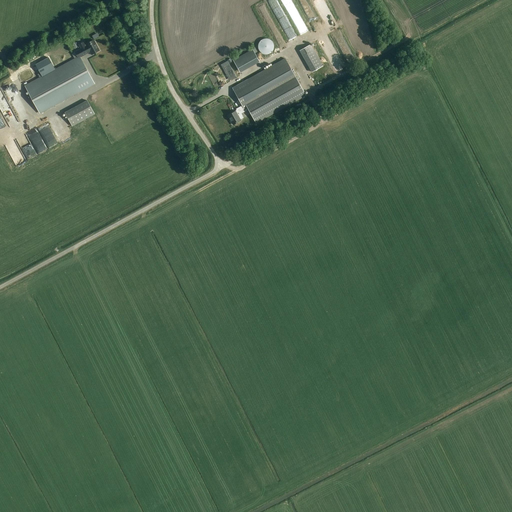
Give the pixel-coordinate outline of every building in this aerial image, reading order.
[(331,29),(322,34),(329,49),(338,44),(331,29)] [(274,47),(274,46),(274,45),(274,44),(273,43),(272,42),(272,41),(271,41),(271,40),(270,40),(269,39),(267,39),(266,39),(264,39),(263,39),(262,39),(261,40),(260,41),(259,42),(259,43),(258,44),(258,45),(258,46),(258,47),(258,48),(258,49),(259,50),(259,51),(260,52),(261,53),(262,53),(263,54),(264,54),(265,54),(266,54),(267,54),(268,54),(269,54),(270,53),(271,52),(272,51),(273,50),(274,49),(274,47)] [(92,55),(99,51),(94,40),(86,44),(87,46),(75,52),(78,58),(26,87),(40,113),(94,83),(80,57),(90,52),(92,55)] [(312,72),(323,66),(311,45),(300,51),(312,72)] [(246,108),(247,107),(256,123),(305,95),(285,59),(233,88),(242,106),(236,109),(237,111),(236,112),(235,111),(228,115),(231,120),(230,121),(232,124),(232,123),(233,125),(241,121),(240,120),(242,119),(240,115),(240,114),(247,110),(246,108)] [(231,80),(236,77),(229,64),(224,67),(231,80)] [(228,80),(222,67),(217,70),(223,83),(228,80)] [(10,104),(2,86),(0,87),(0,96),(5,106),(10,104)] [(65,113),(72,126),(94,114),(87,101),(65,113)] [(40,150),(48,147),(38,125),(31,129),(40,150)] [(25,140),(30,155),(35,153),(30,138),(25,140)] [(9,153),(3,158),(9,167),(16,163),(9,153)] [(317,176),(321,181),(325,177),(321,172),(317,176)]
